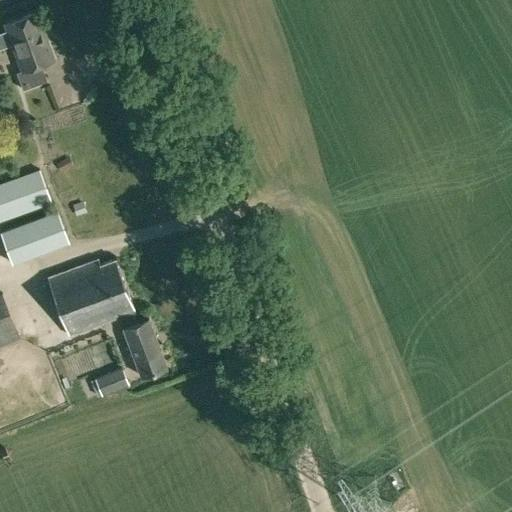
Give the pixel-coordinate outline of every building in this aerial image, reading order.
[(16,71),(22,89),(47,80),(41,64),(53,59),(35,11),(5,22),(22,69),(16,71)] [(57,164),(63,171),(73,163),(68,156),(57,164)] [(0,184),(0,221),(52,203),(40,170),(0,184)] [(72,204),(76,215),(86,211),(83,200),(72,204)] [(1,231),(14,265),(70,244),(57,210),(1,231)] [(135,359),(141,377),(167,367),(149,316),(138,320),(134,310),(135,310),(115,257),(100,263),(98,258),(47,276),(69,334),(122,315),(125,325),(123,326),(135,359)] [(0,344),(20,335),(2,292),(0,293),(0,344)] [(95,378),(102,394),(129,383),(122,367),(95,378)]
